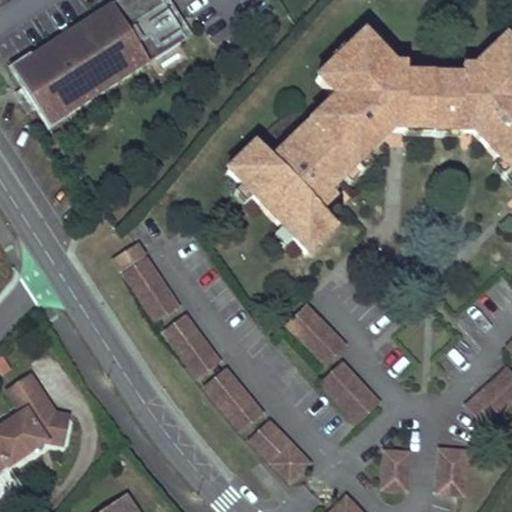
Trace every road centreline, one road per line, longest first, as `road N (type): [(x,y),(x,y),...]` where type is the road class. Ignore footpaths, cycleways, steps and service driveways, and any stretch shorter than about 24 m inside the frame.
road 1 (residential): [(66,276),(189,457),(243,511)]
road 2 (residential): [(293,511),(407,405)]
